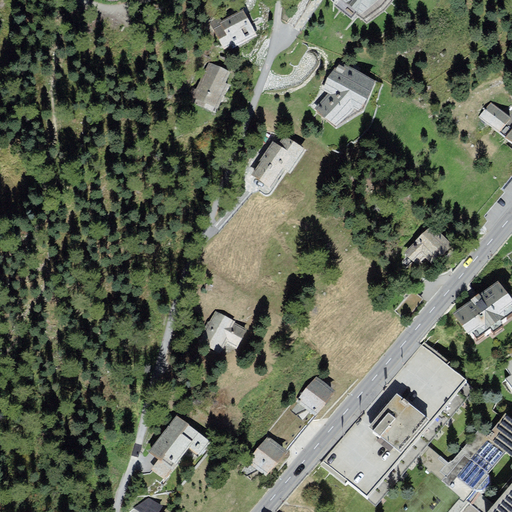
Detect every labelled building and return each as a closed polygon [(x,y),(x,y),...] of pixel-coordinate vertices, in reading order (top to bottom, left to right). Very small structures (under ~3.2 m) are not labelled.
[(350,0),(377,16),(395,4),(397,0),(350,0)] [(255,11),(219,30),(231,52),(267,33),(255,11)] [(389,85),(345,64),(332,92),(336,94),(366,109),(375,113),(389,85)] [(230,108),(242,74),(219,65),(207,99),(230,108)] [(336,94),(324,110),(350,130),(366,109),(336,94)] [(511,114),(494,103),(485,118),(511,134),(511,114)] [(286,146),(281,143),(261,176),(282,188),(294,169),(303,175),(317,152),(292,136),(286,146)] [(441,230),(423,249),(448,272),(466,253),(441,230)] [(511,292),(508,287),(463,316),(483,347),(511,328),(511,292)] [(257,332),(242,326),(245,321),(222,311),(209,342),(231,352),(235,343),(249,349),(257,332)] [(421,343),(321,462),(370,503),(469,383),(421,343)] [(344,394),(323,380),(307,404),(329,418),(344,394)] [(511,511),(511,418),(505,412),(445,485),(459,497),(446,511),(511,511)] [(177,463),(180,459),(193,468),(206,451),(216,458),(225,445),(189,418),(161,455),(171,462),(175,465),(177,463)] [(298,456),(276,442),(259,468),(282,482),(298,456)] [(171,462),(163,472),(177,483),(187,470),(177,463),(175,465),(171,462)] [(172,511),(174,509),(159,500),(142,509),(147,511),(172,511)]
